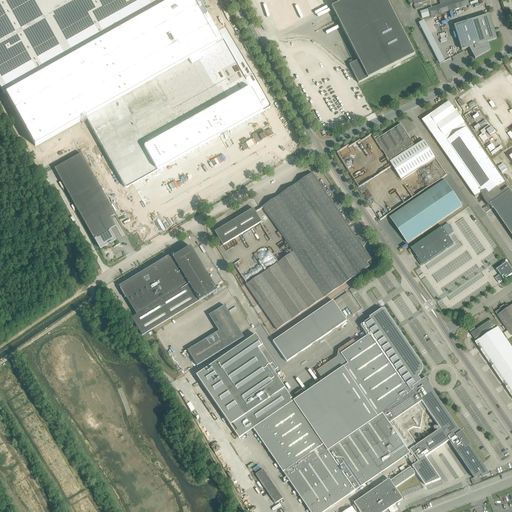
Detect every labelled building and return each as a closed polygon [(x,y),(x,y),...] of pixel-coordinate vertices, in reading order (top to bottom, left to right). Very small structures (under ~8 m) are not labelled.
[(41,0),(0,0),(0,87),(4,94),(166,3),(164,0),(50,0),(43,4),(41,0)] [(173,0),(51,68),(119,190),(120,190),(120,191),(121,191),(122,191),(123,191),(129,187),(132,185),(132,186),(133,185),(136,183),(137,183),(137,182),(140,181),(141,181),(141,180),(143,179),(144,179),(145,178),(147,177),(148,177),(149,176),(151,174),(151,175),(153,174),(155,172),(157,172),(157,171),(159,170),(161,170),(160,169),(163,168),(165,167),(164,167),(167,166),(168,165),(171,163),(171,164),(172,163),(175,161),(176,161),(176,160),(179,159),(180,159),(180,158),(183,157),(184,156),(187,155),(188,154),(191,152),(191,153),(192,152),(194,150),(195,150),(196,150),(196,149),(198,148),(199,148),(200,147),(202,146),(205,144),(206,144),(206,143),(206,142),(211,139),(212,140),(213,140),(214,140),(217,138),(219,136),(221,136),(221,135),(223,134),(225,134),(225,133),(227,132),(229,131),(228,131),(231,130),(233,129),(232,129),(235,127),(235,128),(236,127),(239,125),(240,125),(240,124),(243,123),(244,123),(244,122),(247,121),(248,120),(251,119),(252,118),(255,116),(255,117),(256,116),(259,114),(265,111),(266,110),(266,109),(266,108),(266,107),(229,41),(229,40),(228,40),(227,39),(226,39),(225,40),(224,40),(217,44),(192,0),(173,0)] [(263,0),(271,27),(323,11),(319,0),(263,0)] [(344,0),(331,7),(336,16),(334,17),(336,21),(338,19),(358,60),(353,63),(352,61),(349,62),(350,65),(349,65),(358,83),(414,55),(386,0),(344,0)] [(407,0),(408,1),(409,1),(410,4),(410,5),(414,4),(415,8),(415,9),(423,7),(423,6),(423,5),(432,2),(431,0),(432,0),(438,0),(440,5),(428,9),(430,15),(431,16),(431,17),(464,6),(469,5),(466,0),(407,0)] [(489,15),(454,26),(461,50),(469,48),(475,59),(490,51),(487,42),(496,39),(489,15)] [(483,192),(485,196),(505,182),(464,123),(457,112),(456,112),(458,110),(457,109),(455,110),(449,102),(422,120),(476,197),(483,192)] [(375,138),(401,179),(405,177),(431,161),(435,158),(424,141),(415,146),(401,124),(380,138),(379,136),(375,138)] [(495,132),(492,127),(487,131),(490,136),(495,132)] [(80,153),(55,168),(94,238),(95,238),(100,249),(108,244),(111,245),(112,242),(116,240),(110,231),(109,230),(116,226),(111,218),(115,215),(80,153)] [(262,206),(293,252),(246,284),(277,330),(369,267),(367,263),(371,260),(363,247),(368,240),(366,237),(364,240),(362,239),(361,238),(361,237),(360,237),(360,236),(359,236),(358,236),(357,236),(356,236),(356,237),(312,173),(262,206)] [(390,217),(408,244),(412,241),(463,206),(445,180),(390,217)] [(511,192),(505,182),(485,196),(511,234),(511,192)] [(215,232),(223,245),(262,222),(253,208),(215,232)] [(448,223),(411,248),(422,264),(422,265),(454,244),(448,235),(453,232),(448,223)] [(121,291),(120,292),(125,301),(126,301),(136,318),(132,318),(142,335),(215,290),(190,249),(169,262),(168,259),(119,289),(121,291)] [(497,269),(501,275),(495,278),(499,283),(501,282),(511,274),(511,269),(507,262),(497,269)] [(341,297),(354,315),(356,314),(359,311),(346,293),(341,297)] [(273,341),(280,352),(287,362),(347,321),(333,301),(275,340),(273,341)] [(495,312),(511,336),(511,335),(511,305),(509,307),(507,304),(495,312)] [(188,351),(197,366),(244,337),(224,306),(206,317),(209,320),(211,319),(219,331),(188,351)] [(273,367),(275,370),(278,367),(266,350),(255,334),(196,375),(239,438),(253,428),(310,511),(323,511),(407,455),(409,458),(408,458),(413,465),(412,466),(414,469),(412,470),(410,467),(390,481),(389,479),(354,503),(360,511),(384,511),(396,505),(403,500),(398,493),(395,488),(415,474),(413,472),(415,471),(416,473),(425,485),(440,479),(425,457),(449,441),(474,478),(479,475),(479,476),(479,477),(480,477),(481,477),(481,476),(482,477),(490,474),(483,464),(462,432),(461,432),(436,397),(426,377),(424,379),(421,381),(420,379),(420,378),(420,377),(419,377),(418,377),(418,376),(421,374),(420,373),(421,372),(421,371),(421,370),(422,369),(422,368),(422,367),(422,366),(422,365),(421,364),(384,309),(383,310),(382,309),(369,317),(370,319),(363,324),(360,325),(367,336),(341,354),(342,356),(320,371),(325,379),(293,401),(271,368),(273,367)] [(493,366),(492,367),(504,384),(505,383),(507,387),(506,388),(511,396),(511,347),(498,327),(496,328),(495,326),(491,320),(471,333),(475,339),(476,339),(478,341),(475,342),(478,347),(480,346),(482,350),(481,350),(490,363),(491,362),(493,366)] [(190,411),(194,409),(189,401),(185,404),(190,411)] [(205,426),(201,427),(201,429),(204,439),(209,437),(205,426)] [(236,457),(246,452),(244,448),(246,447),(244,444),(233,451),(236,457)] [(256,475),(276,504),(284,499),(264,470),(256,475)]
